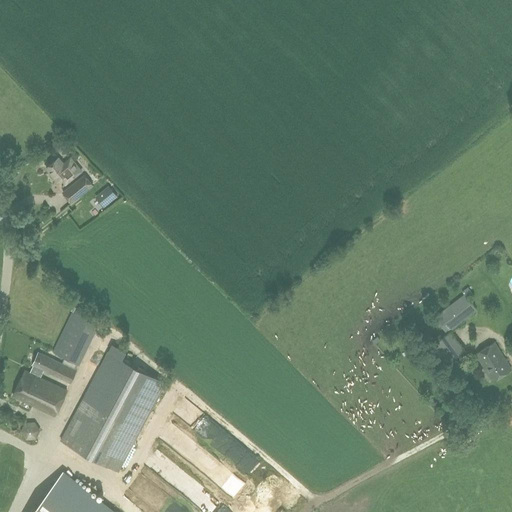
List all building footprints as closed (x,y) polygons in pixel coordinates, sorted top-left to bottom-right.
[(82,170),(78,165),(71,157),(64,163),(58,157),(46,168),(58,182),(62,178),(67,183),(82,170)] [(82,173),(60,191),(69,203),(91,186),(82,173)] [(106,205),(120,194),(114,186),(100,197),(106,205)] [(464,295),(435,317),(447,333),(476,311),(464,295)] [(80,364),(97,328),(72,315),(54,352),(80,364)] [(428,348),(442,367),(462,352),(462,351),(462,352),(448,334),(448,333),(428,348)] [(477,353),(492,379),(511,368),(496,342),(477,353)] [(39,351),(31,368),(42,373),(44,370),(71,383),(77,369),(39,351)] [(109,351),(79,407),(61,441),(117,471),(165,381),(109,351)] [(41,377),(42,373),(31,368),(29,372),(26,370),(14,395),(55,415),(67,390),(41,377)] [(201,424),(206,420),(189,400),(179,408),(196,429),(202,425),(201,424)] [(139,462),(144,465),(147,460),(142,456),(139,462)] [(31,511),(111,511),(62,473),(31,511)] [(190,503),(207,511),(212,511),(221,497),(191,481),(185,493),(193,497),(190,503)]
